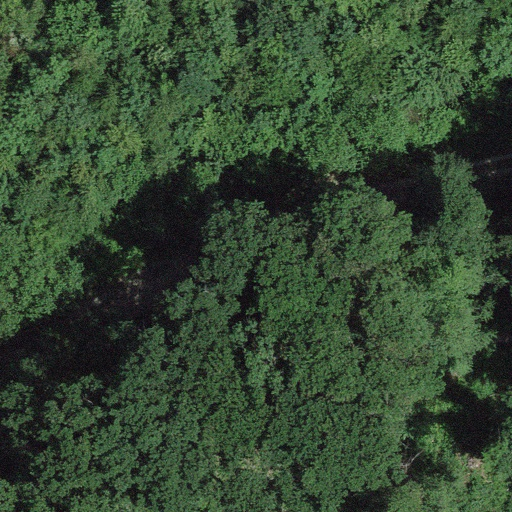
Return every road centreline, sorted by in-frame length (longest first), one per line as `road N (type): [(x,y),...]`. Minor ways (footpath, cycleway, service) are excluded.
road 1 (track): [(0,385),(90,323),(241,238),(376,192),(511,161)]
road 2 (track): [(511,342),(365,351),(314,365),(197,432),(124,511)]
